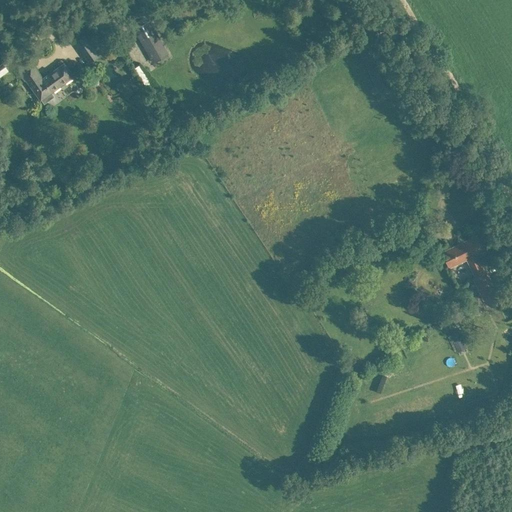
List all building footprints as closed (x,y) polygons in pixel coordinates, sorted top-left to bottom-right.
[(150,20),(133,30),(153,63),(169,53),(150,20)] [(74,42),(89,63),(104,52),(99,44),(94,48),(84,35),(74,42)] [(381,93),(387,90),(396,86),(376,42),(361,49),(381,93)] [(0,55),(0,69),(9,63),(2,54),(0,55)] [(31,63),(19,72),(25,80),(25,79),(38,97),(40,100),(74,76),(64,63),(42,79),(31,63)] [(152,85),(139,65),(133,68),(147,89),(152,85)] [(134,76),(126,81),(133,89),(140,84),(134,76)] [(484,299),(487,298),(496,294),(486,272),(484,273),(475,254),(484,250),(477,236),(443,252),(449,266),(467,257),(476,276),(473,277),(484,299)] [(463,329),(450,335),(458,352),(466,348),(462,338),(466,336),(463,329)]
